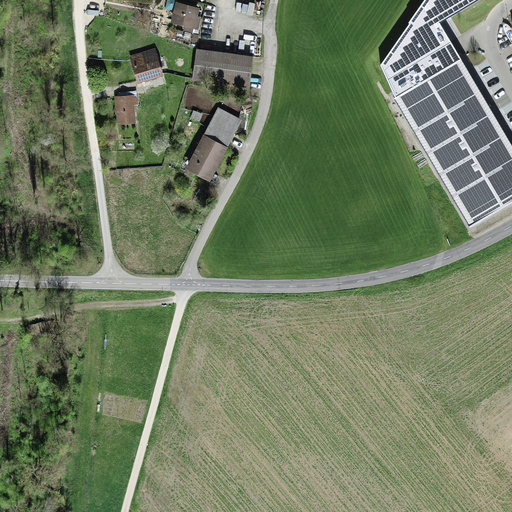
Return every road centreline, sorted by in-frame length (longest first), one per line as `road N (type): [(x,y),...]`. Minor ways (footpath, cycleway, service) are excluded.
road 1 (unclassified): [(511,228),(427,267),(360,283),(186,285)]
road 2 (residential): [(186,285),(252,146),(275,0)]
road 3 (residential): [(78,0),(112,283)]
road 4 (track): [(125,511),(186,285)]
